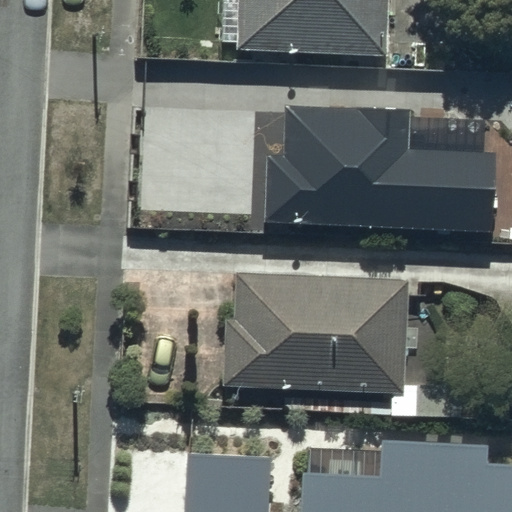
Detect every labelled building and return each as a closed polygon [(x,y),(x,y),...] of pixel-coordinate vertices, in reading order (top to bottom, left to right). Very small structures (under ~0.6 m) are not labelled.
[(390,0),(237,0),(235,49),(388,55),(390,0)] [(290,103),(289,151),(270,150),(268,221),(471,226),(473,143),(421,142),(423,89),(366,88),(366,105),(290,103)] [(413,277),(237,270),(235,317),(224,317),(221,384),(409,391),(413,277)] [(383,473),(304,469),(301,511),(511,511),(511,459),(491,459),(492,439),(385,433),(383,473)] [(266,511),(269,458),(189,453),(185,511),(266,511)]
